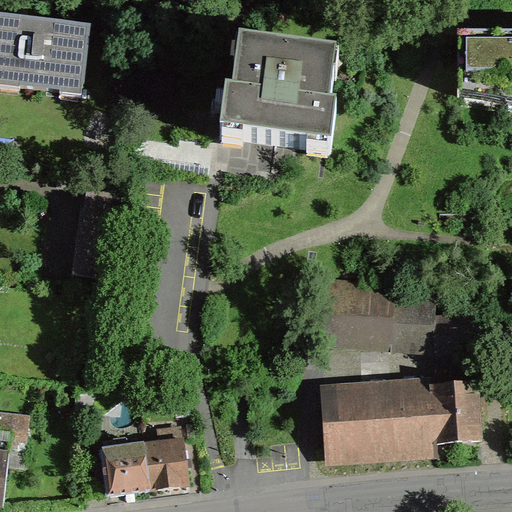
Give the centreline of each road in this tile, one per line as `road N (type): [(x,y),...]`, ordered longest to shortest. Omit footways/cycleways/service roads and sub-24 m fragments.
road 1 (residential): [(311,505),(511,489)]
road 2 (unknown): [(0,184),(30,187),(52,202),(46,270)]
